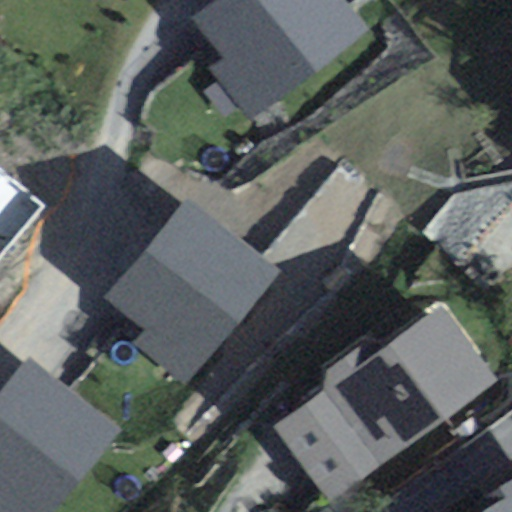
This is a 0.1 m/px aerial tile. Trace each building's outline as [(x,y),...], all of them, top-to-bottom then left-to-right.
[(346,0),(214,0),(194,15),(224,54),(210,64),(250,117),(368,29),(346,0)] [(0,268),(53,204),(0,161),(0,268)] [(270,274),(191,207),(117,294),(159,329),(147,344),(184,375),(270,274)] [(324,384),(278,420),(334,496),(493,378),(437,303),(382,342),(359,341),(323,366),(324,384)] [(43,511),(113,430),(33,364),(0,403),(0,484),(2,486),(0,487),(0,509),(3,511),(43,511)] [(511,511),(511,473),(471,499),(479,511),(511,511)]
